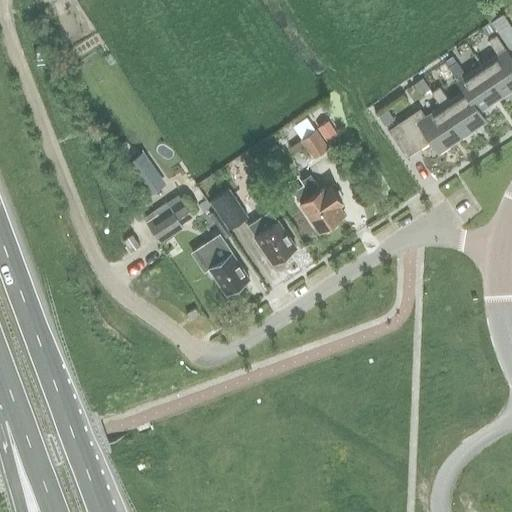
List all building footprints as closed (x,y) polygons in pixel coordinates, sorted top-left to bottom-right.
[(490,22),(495,29),(508,49),(511,46),(511,29),(502,14),(490,22)] [(490,22),(482,28),(482,29),(486,35),(495,29),(490,22)] [(499,55),(482,66),(504,98),(511,92),(511,58),(496,35),(489,40),(499,55)] [(445,61),(449,67),(456,62),(453,57),(445,61)] [(449,66),(465,90),(480,113),(504,98),(482,66),(467,76),(457,61),(449,66)] [(418,91),(427,85),(423,79),(414,85),(418,91)] [(442,105),(442,106),(462,136),(485,121),(480,113),(465,90),(450,100),(440,86),(432,91),(442,105)] [(417,149),(423,145),(429,141),(437,153),(462,136),(442,106),(426,116),(420,107),(387,129),(401,149),(412,142),(417,149)] [(387,109),(377,115),(385,126),(394,120),(387,109)] [(336,133),(327,120),(317,127),(326,140),(336,133)] [(299,140),(303,145),(312,158),(327,148),(315,129),(299,140)] [(142,157),(129,166),(145,189),(158,180),(142,157)] [(303,185),(293,192),(300,202),(319,232),(322,230),(324,232),(332,226),(330,224),(343,216),(336,206),(341,203),(329,185),(324,188),(323,187),(319,189),(310,175),(301,181),(303,185)] [(254,203),(265,195),(256,182),(245,189),(254,203)] [(248,216),(228,188),(209,201),(228,230),(248,216)] [(159,209),(143,219),(157,239),(181,223),(192,216),(179,196),(159,209)] [(272,263),(296,248),(270,209),(247,225),(272,263)] [(122,240),(122,241),(130,252),(140,245),(131,234),(122,240)] [(219,234),(192,252),(204,270),(208,268),(226,294),(228,293),(229,294),(241,286),(240,284),(249,279),(231,252),(219,234)] [(195,308),(185,313),(188,319),(198,313),(195,308)]
